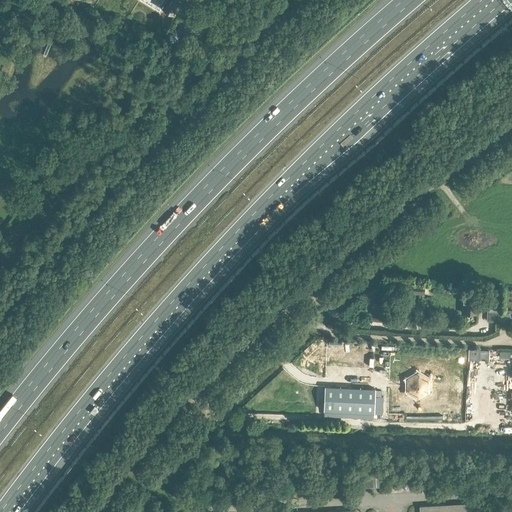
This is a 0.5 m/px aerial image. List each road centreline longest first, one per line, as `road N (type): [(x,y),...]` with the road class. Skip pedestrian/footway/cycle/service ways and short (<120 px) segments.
road 1 (motorway): [(5,511),(118,367),(227,247),(486,0)]
road 2 (motorway): [(410,0),(183,215),(0,428)]
road 3 (unclassified): [(97,511),(223,360),(355,242),(511,124)]
road 4 (unclassified): [(0,271),(204,49)]
road 5 (unclassified): [(250,502),(511,487)]
